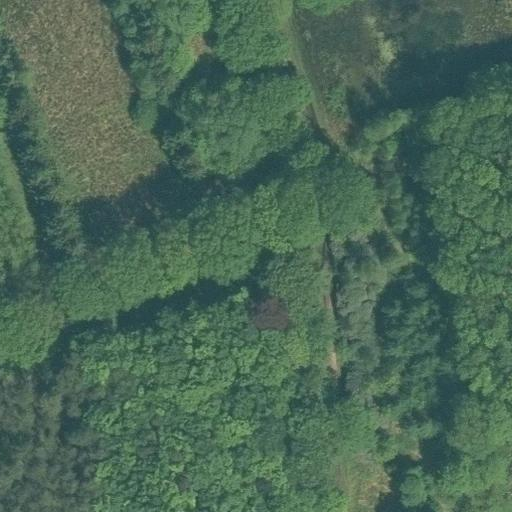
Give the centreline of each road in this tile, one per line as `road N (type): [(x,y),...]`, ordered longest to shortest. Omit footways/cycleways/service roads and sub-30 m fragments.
road 1 (track): [(268,0),(314,141),(341,511)]
road 2 (track): [(0,357),(317,209)]
